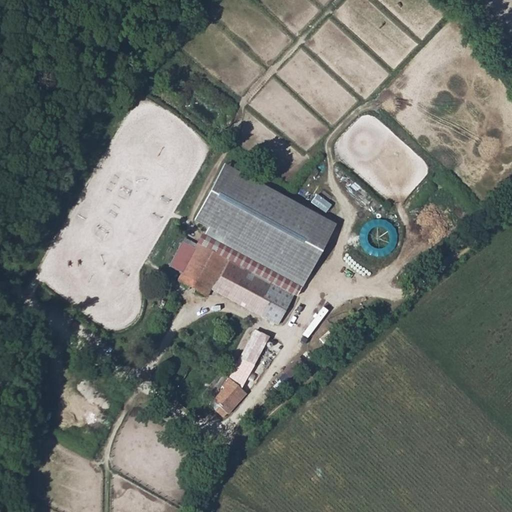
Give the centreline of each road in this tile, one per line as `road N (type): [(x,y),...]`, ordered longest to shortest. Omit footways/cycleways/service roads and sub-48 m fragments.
road 1 (track): [(204,511),(211,469),(511,209)]
road 2 (unknown): [(0,321),(88,385),(125,399),(189,303)]
